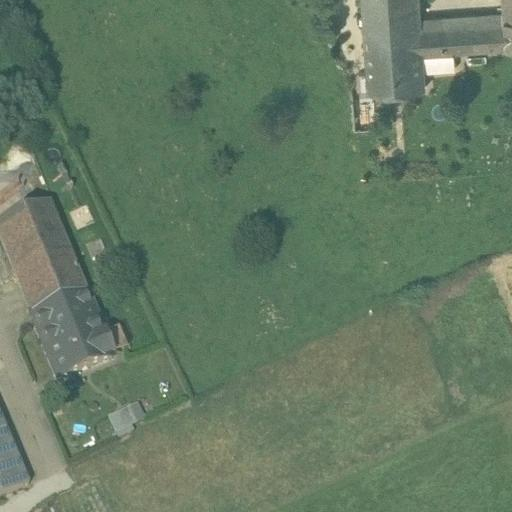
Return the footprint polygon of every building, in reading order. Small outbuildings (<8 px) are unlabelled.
[(418,0),(362,0),(363,15),(420,11),(418,0)] [(511,0),(502,0),(504,13),(420,19),(423,56),(454,53),(511,49),(511,0)] [(420,11),(363,15),(369,93),(425,89),(424,71),(423,56),(420,19),(420,11)] [(423,56),(424,71),(455,69),(454,53),(423,56)] [(49,204),(0,224),(0,239),(19,287),(31,315),(85,293),(49,204)] [(85,293),(31,315),(57,381),(112,359),(85,293)] [(131,423),(144,418),(138,403),(107,415),(115,438),(134,431),(131,423)] [(0,418),(0,498),(28,486),(0,418)]
